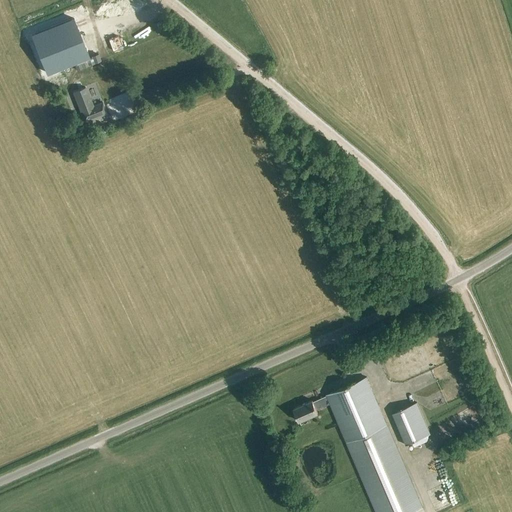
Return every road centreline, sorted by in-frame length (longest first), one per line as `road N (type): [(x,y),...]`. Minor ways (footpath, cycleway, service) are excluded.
road 1 (unclassified): [(0,481),(443,288),(511,248)]
road 2 (track): [(511,403),(433,238),(371,173),(165,0)]
